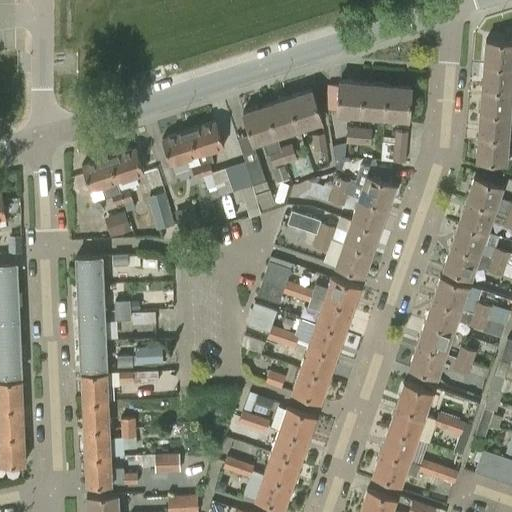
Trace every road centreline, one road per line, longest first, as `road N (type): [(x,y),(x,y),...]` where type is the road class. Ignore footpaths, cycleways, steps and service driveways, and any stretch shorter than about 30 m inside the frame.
road 1 (tertiary): [(44,137),(450,7)]
road 2 (residential): [(446,63),(433,168),(351,419)]
road 3 (residential): [(53,485),(46,248)]
road 4 (residential): [(234,379),(192,378),(185,366),(182,258)]
road 5 (residential): [(234,379),(229,286),(182,258)]
road 6 (residential): [(182,258),(163,246),(46,248)]
road 7 (residential): [(351,419),(234,379)]
road 8 (residential): [(44,137),(45,16)]
